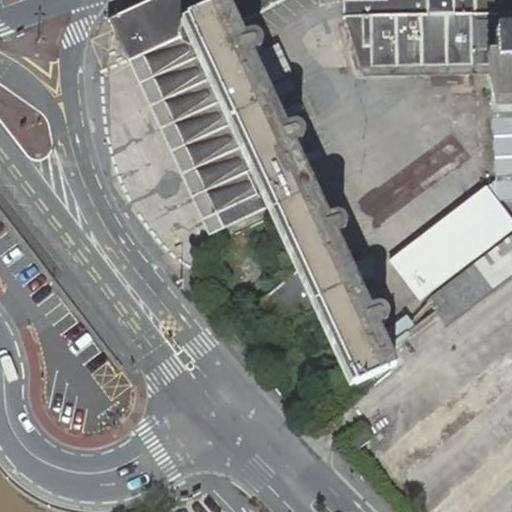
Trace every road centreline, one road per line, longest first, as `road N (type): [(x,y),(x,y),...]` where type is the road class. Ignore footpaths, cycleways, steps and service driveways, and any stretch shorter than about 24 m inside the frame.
road 1 (secondary): [(0,155),(206,418)]
road 2 (tertiary): [(206,418),(131,470),(63,471),(23,444),(10,422),(0,354)]
road 3 (secondary): [(217,367),(123,251),(91,197),(69,129)]
road 4 (secondary): [(69,129),(71,60),(95,0)]
road 5 (secondary): [(206,418),(295,511)]
